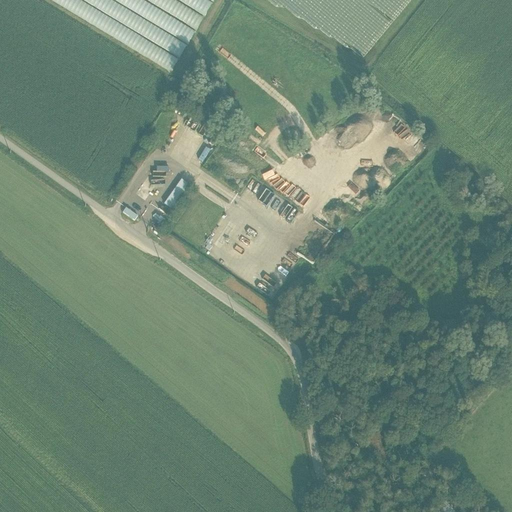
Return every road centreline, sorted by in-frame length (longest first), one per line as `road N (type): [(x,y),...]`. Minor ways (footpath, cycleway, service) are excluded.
road 1 (unclassified): [(0,140),(292,353),(329,511)]
road 2 (unknown): [(241,210),(264,230),(266,245),(255,259),(230,257),(223,241),(232,225)]
